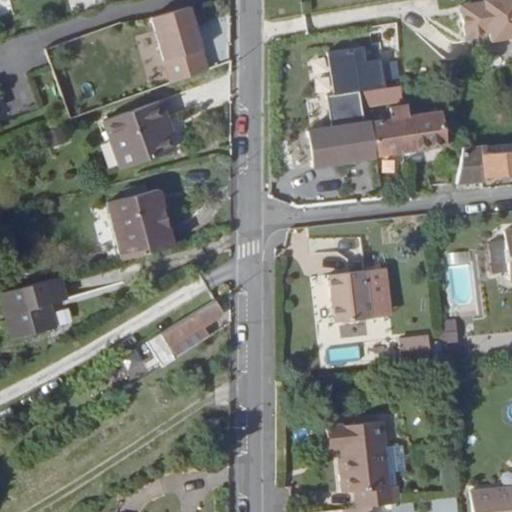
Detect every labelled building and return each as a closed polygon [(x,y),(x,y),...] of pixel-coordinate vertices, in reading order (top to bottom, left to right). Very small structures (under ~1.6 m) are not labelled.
[(511,0),(496,0),(498,4),(474,9),(478,34),(502,29),(504,38),(511,36),(511,0)] [(161,32),(157,19),(134,27),(151,71),(176,63),(163,30),(161,32)] [(131,51),(124,30),(80,44),(90,71),(92,71),(112,63),(110,58),(131,51)] [(62,95),(97,82),(92,71),(90,71),(58,84),(62,95)] [(71,120),(105,107),(97,82),(62,95),(71,120)] [(404,105),(402,89),(363,97),(363,99),(365,112),(380,109),(404,105)] [(121,166),(172,150),(161,120),(166,119),(161,99),(104,117),(121,166)] [(365,112),(363,99),(334,103),(338,133),(307,137),(312,165),(379,155),(375,128),(367,128),(365,112)] [(382,126),(380,109),(365,112),(367,128),(375,128),(382,126)] [(375,128),(379,155),(446,145),(443,117),(411,121),(409,110),(391,112),(393,124),(382,126),(375,128)] [(46,132),(52,147),(67,141),(60,126),(46,132)] [(511,142),(457,149),(457,181),(497,177),(497,170),(511,169),(511,142)] [(299,191),(300,200),(303,201),(316,204),(344,201),(342,180),(319,182),(320,190),(299,191)] [(361,186),(362,199),(392,196),(390,183),(361,186)] [(132,264),(176,252),(160,194),(117,204),(132,264)] [(511,280),(511,238),(509,239),(509,241),(497,243),(501,282),(511,280)] [(447,266),(470,262),(468,250),(445,254),(447,266)] [(470,265),(450,266),(452,303),(472,302),(470,265)] [(323,320),(365,316),(360,273),(318,278),(323,320)] [(68,280),(7,296),(24,343),(64,331),(57,305),(72,301),(68,280)] [(230,321),(223,310),(171,342),(177,352),(182,360),(217,338),(213,331),(230,321)] [(392,504),(399,503),(398,489),(386,490),(381,425),(335,428),(337,455),(340,493),(353,493),(354,507),(392,504)] [(337,455),(335,428),(322,429),(325,456),(337,455)] [(511,511),(511,481),(472,486),(474,511),(511,511)] [(395,511),(416,511),(414,501),(394,506),(395,511)]
